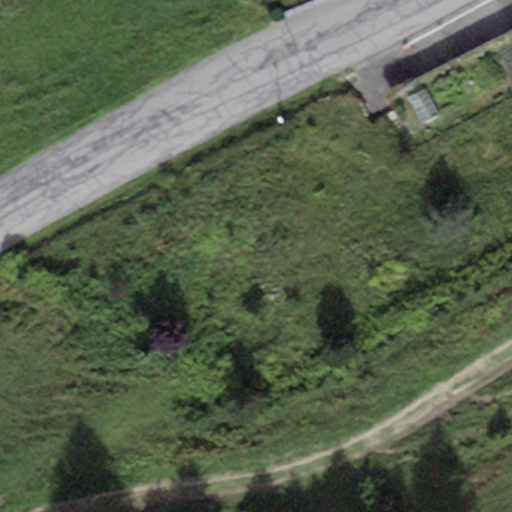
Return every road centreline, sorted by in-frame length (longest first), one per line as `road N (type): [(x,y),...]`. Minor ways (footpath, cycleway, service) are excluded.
road 1 (unclassified): [(0,222),(98,162),(431,0)]
road 2 (track): [(69,511),(390,437),(511,359)]
